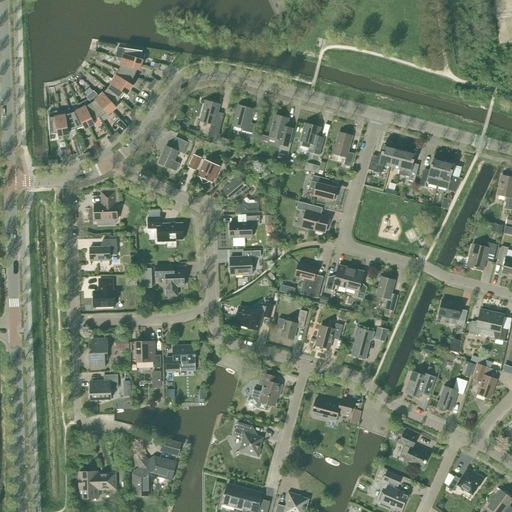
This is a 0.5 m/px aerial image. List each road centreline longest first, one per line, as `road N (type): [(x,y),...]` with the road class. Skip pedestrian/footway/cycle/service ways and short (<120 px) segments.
road 1 (unclassified): [(377,114),(205,73),(177,85),(114,160)]
road 2 (residential): [(511,294),(348,244),(377,114)]
road 3 (residential): [(211,309),(205,212),(129,176),(114,160)]
road 4 (tertiary): [(11,182),(2,0)]
road 5 (tertiary): [(19,511),(12,329)]
road 6 (residential): [(458,435),(389,404),(354,376),(305,363)]
road 7 (tertiary): [(12,329),(11,182)]
road 8 (residential): [(74,323),(66,179)]
road 9 (unclassified): [(511,149),(377,114)]
road 10 (residential): [(74,323),(165,320),(211,309)]
road 11 (residential): [(110,422),(78,423),(74,323)]
road 12 (residential): [(273,485),(305,363)]
road 13 (residential): [(305,363),(223,340),(211,309)]
